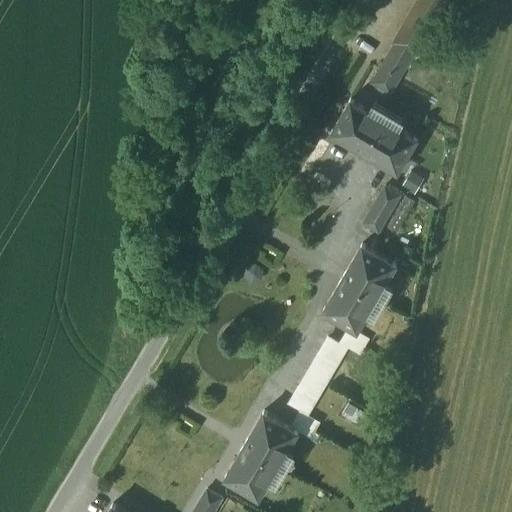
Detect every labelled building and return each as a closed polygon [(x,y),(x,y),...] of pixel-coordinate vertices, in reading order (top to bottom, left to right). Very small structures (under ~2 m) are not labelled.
[(394,43),(372,82),(391,93),(414,55),(415,55),(447,0),(417,0),(393,42),(394,43)] [(418,137),(352,98),(331,132),(398,172),(418,137)] [(401,194),(386,185),(364,222),(379,231),(401,194)] [(363,243),(324,310),(358,330),(397,263),(363,243)] [(343,339),(300,412),(315,421),(358,348),(343,339)] [(299,430),(265,410),(225,477),(260,497),(299,430)] [(208,488),(193,511),(213,511),(223,497),(208,488)] [(128,511),(113,503),(108,511),(128,511)]
